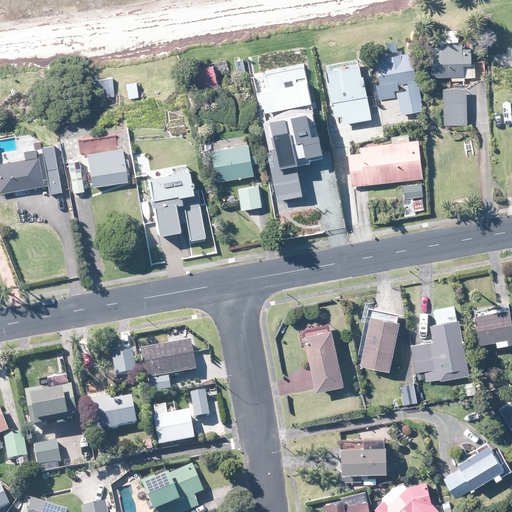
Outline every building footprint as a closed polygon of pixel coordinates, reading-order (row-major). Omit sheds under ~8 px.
[(475,65),(474,49),(466,49),(466,47),(434,48),(435,70),(435,78),(467,77),(466,65),(475,65)] [(374,85),(377,100),(395,97),(399,118),(423,113),(411,52),(374,59),(379,85),(374,85)] [(267,56),(251,59),(254,76),(271,73),(267,56)] [(237,61),(239,73),(246,72),(245,60),(237,61)] [(221,89),(219,82),(215,66),(195,71),(201,94),(221,89)] [(371,106),(370,97),(367,77),(365,77),(364,67),(332,71),(334,83),(332,83),(335,104),(337,117),(345,116),(346,124),(373,120),(371,106)] [(112,78),(93,80),(95,100),(115,98),(112,78)] [(136,81),(125,84),(129,100),(140,97),(136,81)] [(260,94),(265,115),(312,103),(307,83),(260,94)] [(465,89),(439,90),(441,127),(466,126),(465,89)] [(316,111),(309,110),(303,110),(296,110),(290,111),(284,113),(278,116),(272,119),(267,123),(273,153),(270,153),(271,157),(279,200),(305,195),(300,166),(312,163),(311,158),(327,155),(327,151),(324,136),(321,136),(316,111)] [(77,135),(58,139),(62,162),(81,158),(77,135)] [(355,186),(368,184),(424,178),(420,140),(363,147),(364,152),(351,154),(355,186)] [(210,146),(215,181),(252,176),(247,141),(210,146)] [(0,191),(49,184),(50,192),(61,191),(53,145),(42,147),(43,152),(37,153),(36,150),(24,152),(25,159),(0,162),(0,191)] [(88,154),(92,187),(128,182),(123,149),(88,154)] [(137,167),(141,169),(144,167),(146,163),(144,160),(140,158),(137,160),(135,163),(137,167)] [(72,192),(82,188),(79,161),(69,162),(72,192)] [(200,204),(197,189),(193,190),(189,171),(188,172),(186,164),(172,167),(173,175),(149,179),(152,192),(160,235),(180,231),(179,223),(183,222),(187,221),(191,240),(205,237),(198,205),(200,204)] [(423,184),(406,186),(407,198),(424,196),(423,184)] [(240,189),(243,210),(264,207),(261,186),(240,189)] [(424,199),(414,201),(415,211),(425,210),(424,199)] [(83,245),(87,265),(98,262),(94,242),(83,245)] [(498,338),(499,343),(511,340),(511,305),(477,312),(477,314),(482,340),(498,338)] [(400,329),(402,319),(373,312),(364,355),(363,361),(392,367),(400,329)] [(441,378),(443,378),(472,373),(462,322),(461,322),(432,328),(434,340),(412,345),(417,371),(425,369),(427,380),(433,379),(441,377),(441,378)] [(313,363),(319,388),(346,383),(334,326),(331,327),(307,332),(310,350),(313,363)] [(142,348),(147,376),(197,366),(192,338),(142,348)] [(125,372),(137,370),(133,350),(130,351),(113,354),(116,374),(125,372)] [(476,382),(475,373),(466,374),(468,383),(476,382)] [(147,381),(150,395),(171,391),(168,377),(147,381)] [(418,400),(415,381),(402,383),(404,397),(395,399),(396,404),(418,400)] [(26,389),(32,425),(78,417),(72,384),(44,389),(44,386),(26,389)] [(189,392),(193,415),(209,412),(204,389),(189,392)] [(93,430),(99,429),(110,428),(119,427),(118,425),(137,422),(133,395),(131,396),(111,399),(111,396),(108,396),(89,399),(88,399),(93,430)] [(503,412),(511,426),(511,400),(500,408),(503,412)] [(153,411),(158,441),(194,434),(189,405),(153,411)] [(0,434),(7,431),(10,430),(0,406),(0,434)] [(5,434),(8,458),(28,455),(24,431),(5,434)] [(39,464),(61,460),(62,460),(58,440),(56,440),(42,443),(40,443),(35,444),(39,464)] [(150,441),(144,441),(145,449),(153,448),(152,441),(150,441)] [(505,466),(496,449),(491,442),(479,449),(469,455),(467,457),(460,460),(462,462),(464,466),(446,476),(457,496),(496,473),(499,477),(504,474),(501,469),(505,466)] [(389,469),(389,468),(388,443),(385,443),(345,444),(345,448),(345,470),(349,470),(353,470),(364,470),(364,474),(371,474),(371,470),(389,469)] [(415,469),(424,467),(420,455),(412,457),(415,469)] [(29,457),(19,458),(21,469),(30,467),(29,457)] [(195,494),(204,490),(193,464),(185,467),(157,479),(156,477),(144,483),(155,511),(157,510),(157,511),(182,511),(200,505),(195,494)] [(53,483),(55,481),(56,479),(47,473),(44,478),(52,484),(53,483)] [(442,511),(443,511),(433,501),(427,479),(411,484),(409,484),(390,502),(386,498),(377,506),(378,511),(442,511)] [(370,487),(373,498),(380,496),(377,485),(370,487)] [(46,502),(41,501),(28,496),(22,511),(67,511),(68,509),(55,505),(48,503),(46,502)] [(346,505),(345,500),(345,497),(326,501),(328,511),(372,511),(369,500),(367,500),(346,505)] [(453,511),(450,500),(443,502),(446,511),(453,511)] [(108,511),(109,510),(107,501),(103,502),(84,506),(82,506),(83,511),(108,511)]
